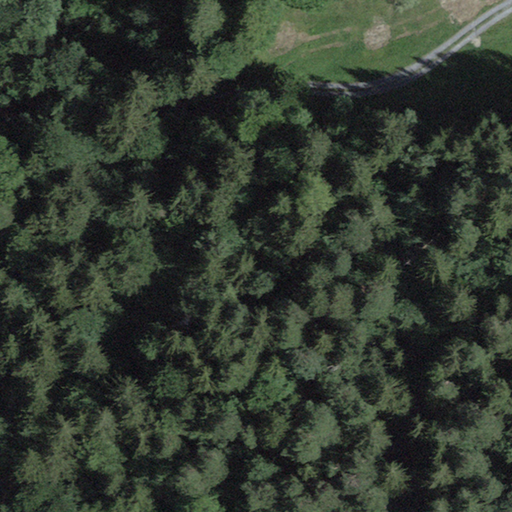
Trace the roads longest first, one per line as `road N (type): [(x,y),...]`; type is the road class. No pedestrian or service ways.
road 1 (track): [(0,103),(374,87)]
road 2 (unclassified): [(511,4),(422,67),(374,87)]
